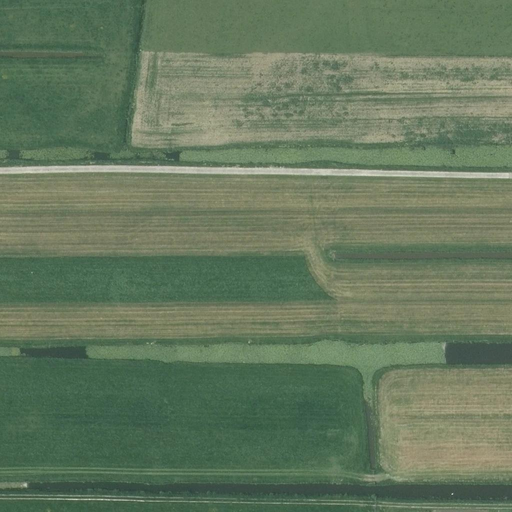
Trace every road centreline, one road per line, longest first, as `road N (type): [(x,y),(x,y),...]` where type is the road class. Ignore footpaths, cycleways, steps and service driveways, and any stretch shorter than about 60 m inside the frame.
road 1 (track): [(511,506),(0,498)]
road 2 (track): [(511,176),(0,171)]
